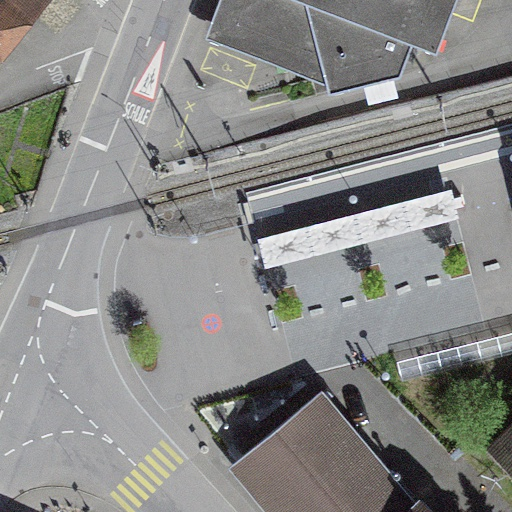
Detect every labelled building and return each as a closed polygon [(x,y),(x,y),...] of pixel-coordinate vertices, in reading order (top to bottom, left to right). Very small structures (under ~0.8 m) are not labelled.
[(0,0),(0,25),(21,0),(0,0)] [(436,47),(451,0),(224,0),(210,39),(346,88),(436,47)] [(459,214),(452,186),(257,235),(264,263),(459,214)] [(411,511),(318,398),(241,462),(281,511),(411,511)] [(511,424),(492,444),(511,464),(511,424)]
